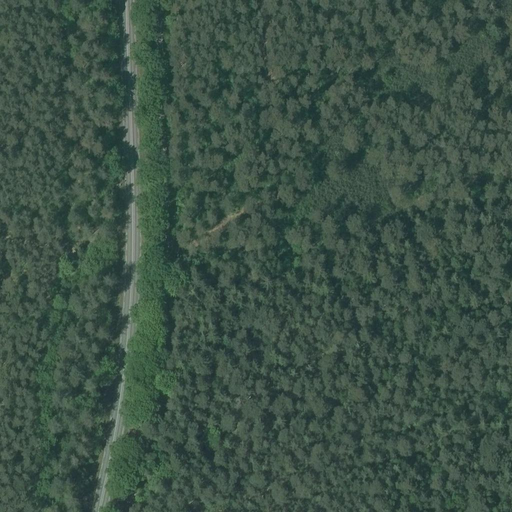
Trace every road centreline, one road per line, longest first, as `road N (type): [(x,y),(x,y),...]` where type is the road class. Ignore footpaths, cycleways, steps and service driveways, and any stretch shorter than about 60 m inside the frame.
road 1 (primary): [(97,511),(128,331),(126,0)]
road 2 (unknown): [(0,233),(48,247),(86,239),(121,217),(136,236),(165,248),(205,241),(262,200),(279,177),(264,0)]
road 3 (track): [(221,511),(306,471),(511,403)]
